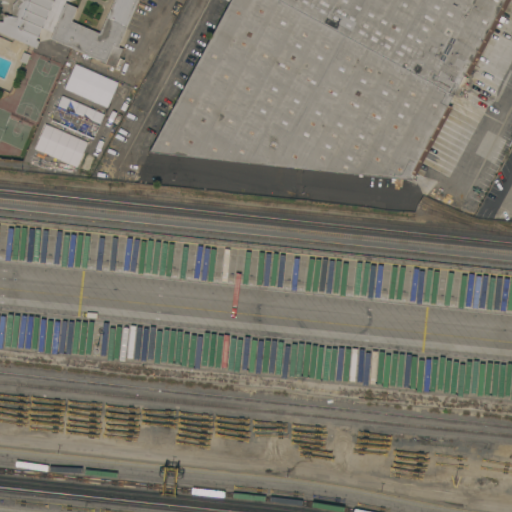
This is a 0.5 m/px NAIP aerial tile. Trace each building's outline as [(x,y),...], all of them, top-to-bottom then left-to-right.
[(15,0),(52,0),(36,39),(39,41),(36,48),(0,31),(0,21),(2,21),(3,15),(11,15),(12,4),(15,0)] [(137,0),(118,46),(122,48),(114,66),(50,38),(65,2),(77,7),(71,21),(99,33),(113,0),(137,0)] [(230,0),(509,0),(469,75),(464,73),(463,75),(468,78),(463,87),(462,86),(461,87),(458,85),(447,105),(452,107),(415,176),(410,174),(407,179),(353,173),(352,178),(338,177),(339,172),(149,152),(230,0)] [(118,82),(107,106),(64,87),(75,63),(118,82)] [(496,96),(495,99),(493,101),(491,103),(489,105),(487,106),(484,107),(481,108),(478,107),(476,107),(473,106),(471,104),(469,102),(467,100),(466,98),(465,95),(465,92),(465,89),(465,87),(466,84),(468,82),(470,80),(472,78),(474,77),(477,76),(480,76),(483,76),(485,76),(488,77),(490,79),(492,81),(494,83),(495,85),(496,88),(496,91),(496,94),(496,96)] [(109,115),(104,129),(102,128),(99,127),(95,136),(53,119),(49,117),(58,94),(109,115)] [(72,140),(64,158),(42,149),(49,131),(72,140)]
